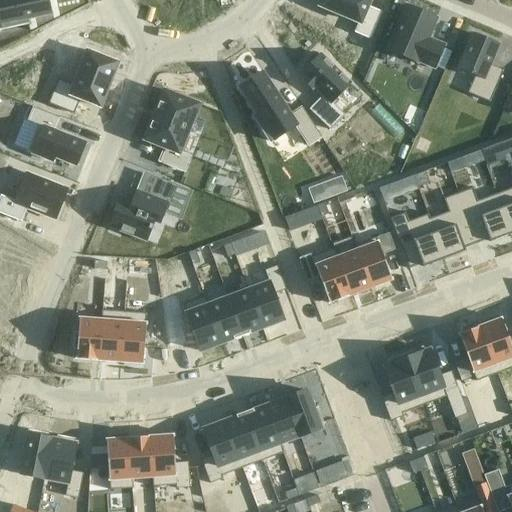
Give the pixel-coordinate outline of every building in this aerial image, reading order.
[(0,0),(0,27),(0,29),(28,23),(27,18),(50,13),(47,0),(0,0)] [(321,0),(319,6),(359,23),(351,41),(365,47),(376,22),(363,16),(370,0),(321,0)] [(434,67),(443,45),(428,39),(436,18),(406,5),(387,49),(418,62),(418,61),(434,67)] [(472,33),(458,68),(475,75),(468,93),(489,102),(503,70),(490,65),(498,45),(472,33)] [(58,79),(48,103),(74,114),(80,99),(100,107),(118,63),(87,50),(73,85),(58,79)] [(309,67),(301,75),(305,79),(304,81),(312,89),(313,87),(322,95),(309,109),(330,130),(344,114),(331,102),(350,83),(321,54),(318,57),(315,53),(305,64),(309,67)] [(262,72),(240,87),(258,114),(254,117),(271,142),(296,126),(308,146),(321,137),(302,107),(290,115),(262,72)] [(511,88),(503,108),(511,111),(511,88)] [(163,90),(143,140),(164,148),(159,161),(185,171),(190,157),(180,153),(199,104),(163,90)] [(38,125),(27,151),(52,161),(54,157),(76,166),(85,143),(54,130),(59,117),(34,107),(28,121),(38,125)] [(511,179),(511,187),(496,194),(511,234),(511,233),(511,172),(510,174),(511,179)] [(1,196),(0,198),(0,212),(21,220),(26,207),(55,219),(67,189),(27,173),(16,202),(1,196)] [(120,197),(109,226),(145,240),(153,220),(159,223),(174,184),(160,179),(153,197),(138,191),(133,202),(120,197)] [(472,188),(458,193),(476,243),(495,237),(496,239),(510,234),(511,234),(496,194),(477,201),(472,188)] [(448,212),(429,219),(444,259),(445,258),(459,253),(458,250),(476,243),(458,193),(443,198),(448,212)] [(324,202),(317,205),(321,216),(328,214),(324,202)] [(405,212),(390,218),(409,269),(428,261),(429,264),(444,259),(429,219),(410,225),(405,212)] [(376,237),(354,245),(355,250),(356,250),(370,288),(391,280),(376,237)] [(15,238),(9,248),(19,254),(25,244),(15,238)] [(231,243),(223,246),(227,257),(235,254),(231,243)] [(311,253),(298,258),(307,282),(319,277),(329,303),(350,295),(336,257),(337,257),(333,248),(312,256),(311,253)] [(195,250),(188,253),(192,264),(200,261),(195,250)] [(337,257),(336,257),(350,295),(370,288),(356,250),(355,250),(337,257)] [(94,261),(94,269),(106,270),(106,262),(94,261)] [(269,282),(248,290),(262,328),(283,320),(273,294),(286,289),(277,266),(264,270),(269,282)] [(0,333),(19,313),(2,297),(14,285),(2,273),(0,274),(0,333)] [(248,290),(228,297),(242,335),(262,328),(248,290)] [(228,297),(207,305),(221,343),(242,335),(228,297)] [(207,305),(186,313),(200,351),(221,343),(207,305)] [(102,320),(99,360),(120,362),(124,312),(102,310),(101,319),(102,320)] [(124,312),(120,362),(143,364),(147,314),(124,312)] [(74,333),(73,348),(77,349),(76,359),(99,360),(102,320),(101,319),(79,318),(78,333),(74,333)] [(511,348),(501,318),(479,326),(497,373),(511,367),(511,348)] [(479,326),(458,334),(476,381),(497,373),(479,326)] [(423,347),(405,354),(424,405),(446,397),(454,418),(467,414),(451,371),(439,375),(429,350),(424,351),(423,347)] [(393,392),(381,397),(390,421),(403,416),(402,413),(424,405),(405,354),(387,360),(389,364),(384,366),(393,392)] [(306,390),(285,398),(300,436),(321,428),(319,423),(322,422),(317,408),(314,409),(306,390)] [(285,398),(265,406),(279,444),(280,444),(300,436),(285,398)] [(265,406),(245,413),(262,460),(283,452),(280,444),(279,444),(265,406)] [(245,413),(225,421),(242,468),(262,460),(245,413)] [(213,455),(201,459),(210,483),(222,479),(221,476),(242,468),(225,421),(204,429),(213,455)] [(28,434),(21,474),(44,478),(52,439),(28,434)] [(173,435),(150,436),(153,477),(152,477),(153,487),(176,485),(176,488),(189,487),(188,462),(175,463),(173,435)] [(150,436),(129,438),(131,478),(132,478),(152,477),(153,477),(150,436)] [(129,438),(106,440),(110,490),(133,488),(132,478),(131,478),(129,438)] [(52,439),(44,478),(68,483),(65,495),(79,498),(83,473),(70,470),(76,443),(52,439)] [(423,456),(416,458),(420,469),(427,467),(423,456)] [(416,458),(408,461),(413,472),(420,469),(416,458)] [(328,464),(314,470),(319,484),(333,478),(328,464)] [(497,470),(484,475),(498,511),(511,507),(511,510),(511,484),(504,487),(497,470)] [(299,476),(292,478),(296,488),(298,494),(305,491),(299,476)] [(497,511),(486,483),(474,487),(483,511),(497,511)] [(298,494),(296,488),(285,492),(287,500),(299,496),(298,494)] [(317,495),(306,499),(309,506),(320,502),(317,495)] [(458,510),(458,511),(482,511),(479,502),(458,510)]
